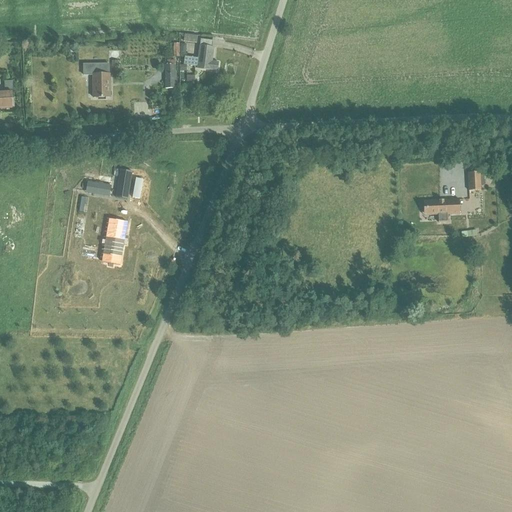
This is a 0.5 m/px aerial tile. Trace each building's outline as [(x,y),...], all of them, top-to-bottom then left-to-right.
[(197,36),(185,35),(184,41),(196,43),(197,36)] [(212,41),(200,39),(198,58),(184,57),(183,65),(197,67),(197,69),(217,71),(218,63),(212,62),(214,48),(211,48),(212,41)] [(175,61),(165,61),(165,89),(175,89),(175,61)] [(109,63),(83,64),(83,75),(93,75),(93,98),(110,98),(109,74),(109,63)] [(0,92),(0,108),(13,108),(12,82),(4,82),(5,92),(0,92)] [(120,170),(119,177),(131,179),(132,172),(120,170)] [(468,173),(468,191),(481,191),(480,173),(468,173)] [(103,196),(109,197),(111,186),(87,182),(86,191),(103,194),(103,196)] [(117,191),(115,198),(127,200),(128,193),(117,191)] [(459,200),(425,201),(426,213),(437,213),(437,215),(438,223),(447,222),(447,215),(460,214),(459,200)] [(104,245),(102,257),(121,260),(126,227),(108,224),(105,241),(104,245)]
